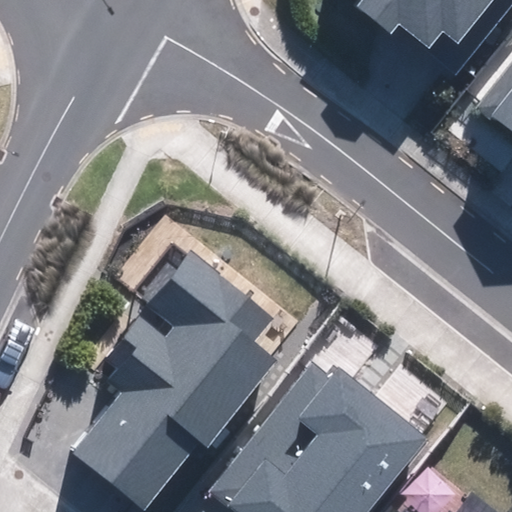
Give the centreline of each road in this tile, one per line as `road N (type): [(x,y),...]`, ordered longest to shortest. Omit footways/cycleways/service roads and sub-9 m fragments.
road 1 (residential): [(115,42),(241,110),(511,308)]
road 2 (residential): [(0,264),(115,42)]
